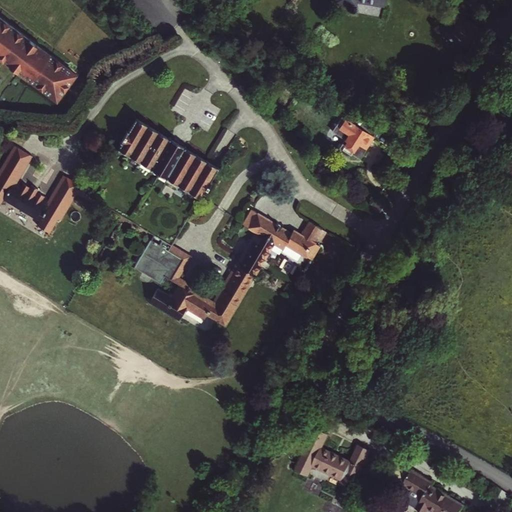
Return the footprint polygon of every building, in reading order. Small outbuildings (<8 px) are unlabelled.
[(0,0),(0,58),(24,76),(55,98),(74,72),(48,53),(0,17),(0,0)] [(474,0),(493,12),(500,0),(474,0)] [(452,36),(471,50),(484,31),(454,12),(449,20),(458,25),(452,36)] [(0,107),(24,76),(0,58),(0,107)] [(372,140),(377,133),(358,119),(347,111),(333,128),(345,138),(339,145),(340,150),(344,154),(349,154),(357,160),(368,145),(372,140)] [(134,114),(116,145),(201,194),(219,164),(134,114)] [(87,192),(90,188),(61,171),(47,196),(35,189),(36,186),(29,182),(28,184),(17,178),(31,154),(13,144),(0,165),(0,199),(2,196),(38,217),(36,222),(48,229),(56,215),(60,217),(75,190),(94,201),(96,198),(87,192)] [(369,205),(379,211),(384,203),(373,197),(369,205)] [(232,261),(249,271),(269,239),(279,245),(282,240),(309,256),(317,242),(311,239),(319,225),(306,218),(298,232),(290,227),(288,231),(249,207),(239,222),(251,229),(232,261)] [(208,314),(220,321),(249,271),(232,261),(209,300),(192,289),(194,286),(175,275),(188,253),(149,229),(129,263),(159,281),(164,274),(176,282),(170,292),(167,289),(165,292),(154,285),(147,298),(175,315),(182,304),(200,315),(204,309),(209,312),(208,314)] [(366,457),(369,452),(356,446),(348,462),(320,448),(327,433),(315,427),(295,469),(306,474),(311,465),(339,479),(337,484),(350,490),(363,463),(366,464),(369,458),(366,457)] [(405,475),(402,473),(401,476),(404,478),(400,484),(416,494),(415,496),(419,499),(413,508),(419,511),(424,511),(427,509),(432,511),(456,511),(461,505),(427,486),(430,482),(408,470),(405,475)]
